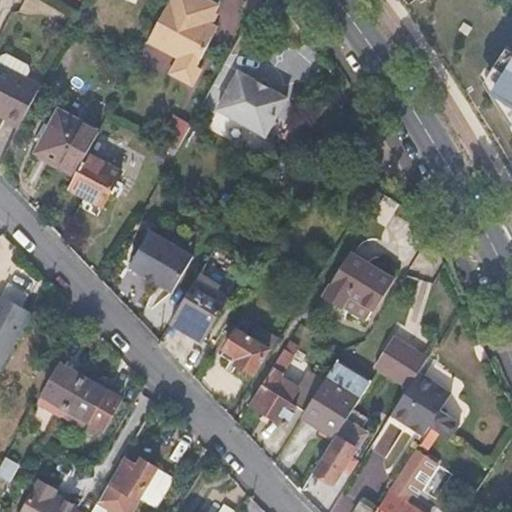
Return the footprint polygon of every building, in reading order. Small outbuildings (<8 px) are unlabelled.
[(205,0),(170,0),(148,43),(179,60),(170,75),(192,87),(200,71),(196,68),(217,29),(208,25),(218,7),(205,0)] [(5,47),(1,54),(30,69),(34,61),(32,56),(11,45),(5,47)] [(30,69),(1,54),(0,56),(0,106),(7,111),(4,118),(20,126),(45,77),(30,69)] [(511,105),(511,59),(496,82),(511,105)] [(241,71),(220,109),(267,136),(288,98),(241,71)] [(77,174),(88,154),(100,131),(61,109),(38,152),(77,174)] [(190,127),(173,117),(160,139),(178,149),(190,127)] [(88,154),(77,174),(70,187),(88,197),(82,209),(97,217),(122,173),(88,154)] [(191,259),(150,234),(130,268),(173,293),(191,259)] [(341,310),(349,297),(374,313),(393,281),(349,254),(322,298),(341,310)] [(197,280),(170,324),(202,343),(228,300),(197,280)] [(1,297),(0,298),(0,373),(1,374),(33,315),(1,297)] [(237,364),(254,375),(269,351),(237,330),(225,350),(240,359),(237,364)] [(407,389),(417,373),(427,358),(393,336),(375,367),(407,389)] [(285,349),(251,403),(287,424),(296,408),(290,404),(298,390),(280,378),(283,374),(287,376),(298,357),(285,349)] [(303,416),(336,437),(347,420),(354,409),(369,383),(337,362),(303,416)] [(40,403),(62,416),(84,378),(62,365),(40,403)] [(450,395),(417,373),(407,389),(390,416),(410,429),(416,426),(427,433),(430,427),(448,439),(459,424),(440,411),(450,395)] [(62,416),(61,417),(77,426),(82,418),(87,421),(104,431),(121,401),(84,378),(62,416)] [(354,409),(347,420),(355,426),(359,428),(366,416),(354,409)] [(82,418),(77,426),(83,429),(87,421),(82,418)] [(347,420),(336,437),(338,438),(316,472),(334,483),(347,462),(350,457),(356,448),(346,442),(355,426),(347,420)] [(384,422),(372,453),(388,459),(400,428),(384,422)] [(416,426),(410,429),(424,438),(427,433),(416,426)] [(199,442),(186,427),(168,456),(185,467),(199,442)] [(470,454),(482,462),(496,439),(485,432),(470,454)] [(350,457),(347,462),(353,466),(356,461),(350,457)] [(109,506),(118,511),(130,511),(158,468),(142,458),(134,471),(129,468),(132,462),(126,458),(100,501),(109,506)] [(423,469),(408,461),(388,493),(391,495),(379,511),(417,511),(402,502),(423,469)] [(74,511),(77,507),(54,495),(56,491),(39,482),(22,511),(74,511)] [(105,511),(109,506),(100,501),(92,511),(105,511)] [(355,511),(375,511),(376,511),(361,503),(355,511)]
